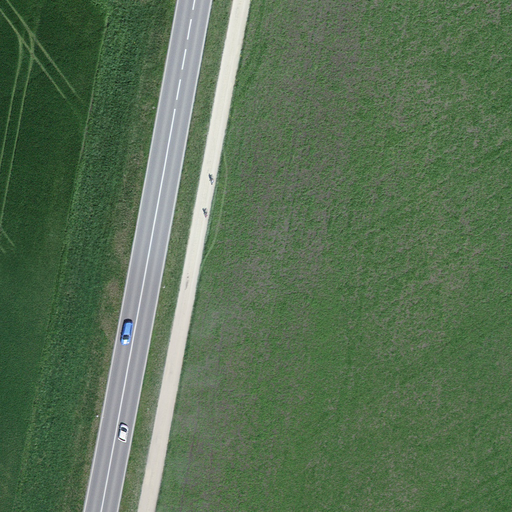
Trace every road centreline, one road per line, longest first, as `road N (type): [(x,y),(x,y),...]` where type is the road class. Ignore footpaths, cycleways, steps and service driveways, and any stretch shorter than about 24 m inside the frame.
road 1 (track): [(35,511),(144,0)]
road 2 (track): [(239,0),(143,511)]
road 3 (secondary): [(191,0),(97,511)]
